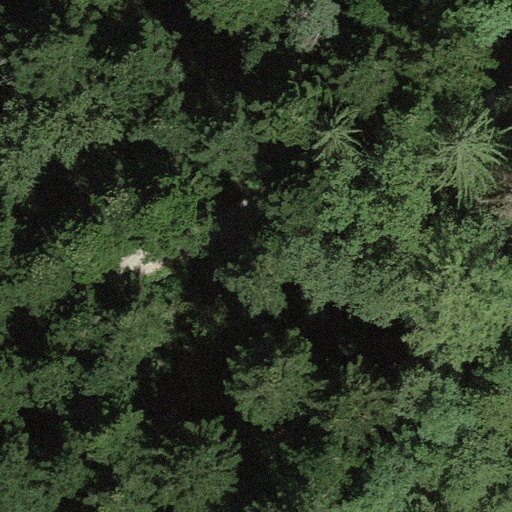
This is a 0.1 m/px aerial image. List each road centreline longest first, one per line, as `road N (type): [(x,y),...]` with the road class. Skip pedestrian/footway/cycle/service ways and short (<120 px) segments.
road 1 (track): [(0,313),(401,138),(511,100)]
road 2 (residential): [(463,511),(511,317)]
